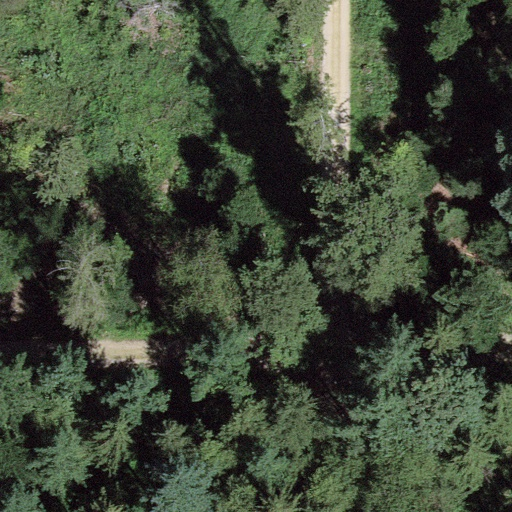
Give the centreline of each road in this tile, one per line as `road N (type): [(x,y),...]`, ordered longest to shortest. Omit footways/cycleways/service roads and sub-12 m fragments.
road 1 (track): [(320,511),(337,0)]
road 2 (track): [(0,344),(511,340)]
